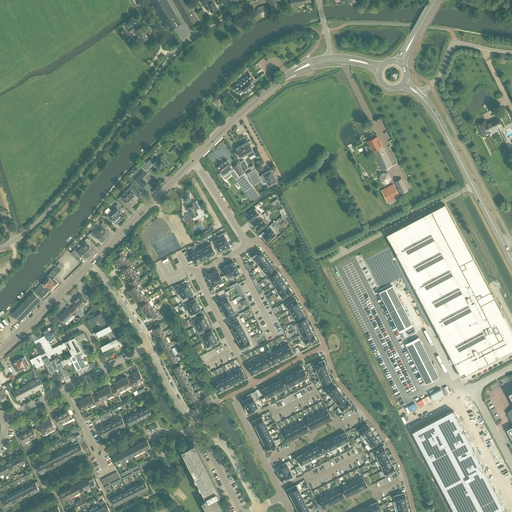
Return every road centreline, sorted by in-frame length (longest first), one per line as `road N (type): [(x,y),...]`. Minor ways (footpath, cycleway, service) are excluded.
road 1 (unclassified): [(0,247),(64,193),(189,38),(259,0)]
road 2 (residential): [(414,511),(395,454),(336,379),(323,346)]
road 3 (primary): [(511,261),(419,95)]
road 4 (residential): [(247,243),(198,278),(253,384)]
road 5 (secondary): [(302,67),(192,161)]
road 6 (secondary): [(192,161),(91,261)]
road 7 (residential): [(323,346),(280,266),(258,239),(247,243)]
road 8 (unclassified): [(511,464),(471,386),(511,366)]
road 9 (secondary): [(0,351),(91,261)]
road 10 (unclassified): [(419,95),(454,43),(511,52)]
